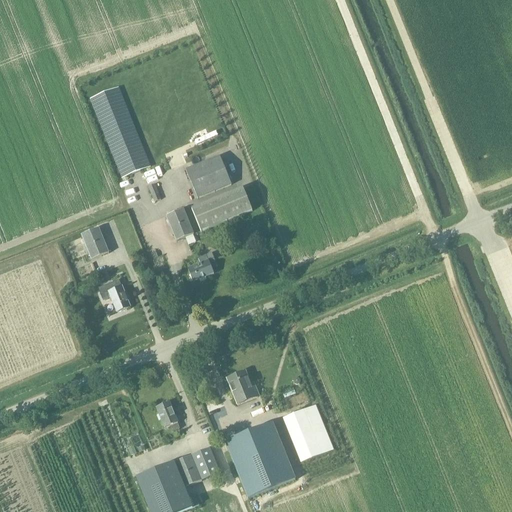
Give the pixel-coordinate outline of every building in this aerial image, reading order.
[(117,89),(91,99),(122,178),(148,168),(117,89)] [(220,158),(186,171),(197,199),(231,186),(220,158)] [(121,188),(125,197),(132,194),(128,185),(121,188)] [(154,203),(160,200),(154,185),(148,187),(154,203)] [(243,190),(191,210),(200,233),(251,212),(243,190)] [(129,208),(139,205),(135,194),(125,197),(129,208)] [(175,242),(193,235),(183,210),(165,217),(175,242)] [(98,229),(81,236),(90,261),(108,254),(98,229)] [(211,269),(216,267),(211,253),(197,259),(200,265),(187,270),(192,283),(213,274),(211,269)] [(116,313),(130,308),(121,287),(108,293),(116,313)] [(245,372),(227,380),(237,406),(257,398),(255,392),(253,392),(245,372)] [(171,432),(179,429),(177,424),(169,403),(156,408),(164,429),(169,427),(171,432)] [(315,406),(284,419),(302,464),(334,451),(315,406)] [(272,424),(225,443),(248,500),(296,480),(272,424)] [(201,481),(219,474),(209,449),(191,457),(191,456),(174,464),(174,463),(136,479),(149,511),(183,511),(199,506),(195,497),(188,499),(184,489),(201,482),(201,481)]
